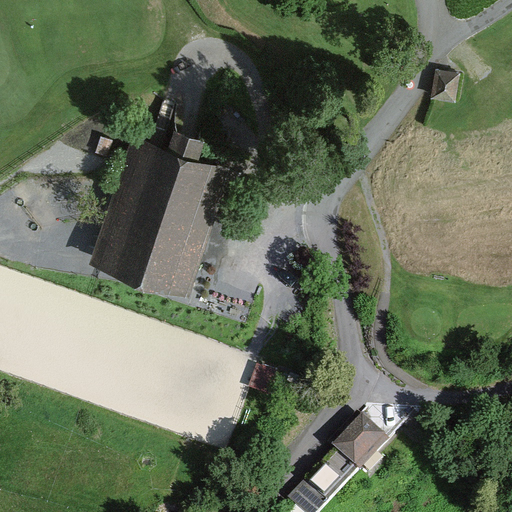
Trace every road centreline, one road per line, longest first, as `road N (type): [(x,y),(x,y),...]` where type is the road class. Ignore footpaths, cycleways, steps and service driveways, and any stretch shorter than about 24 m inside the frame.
road 1 (unclassified): [(226,511),(298,465),(369,379),(321,235),(329,193),(444,43),(434,0)]
road 2 (track): [(511,388),(434,403),(394,395),(369,379)]
